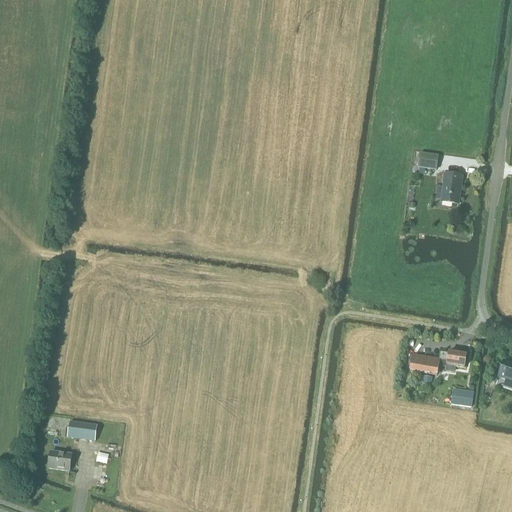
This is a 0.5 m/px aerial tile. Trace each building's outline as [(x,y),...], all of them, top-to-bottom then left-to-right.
[(420,154),(418,169),(437,172),(439,157),(420,154)] [(459,205),(463,177),(444,175),(440,203),(459,205)] [(467,356),(449,353),(449,355),(441,353),(440,360),(447,361),(446,367),(465,370),(467,356)] [(413,356),(410,370),(410,372),(438,377),(440,360),(413,356)] [(511,365),(504,362),(499,377),(505,380),(503,386),(511,389),(511,365)] [(432,385),(433,379),(424,377),(423,384),(432,385)] [(454,391),(452,406),(472,409),(474,394),(454,391)] [(71,423),(69,439),(95,443),(98,426),(71,423)] [(70,473),(72,455),(51,452),(49,470),(70,473)] [(98,455),(97,465),(108,465),(109,456),(98,455)]
